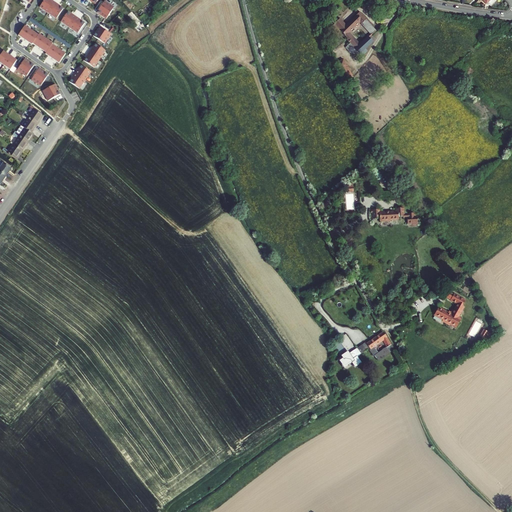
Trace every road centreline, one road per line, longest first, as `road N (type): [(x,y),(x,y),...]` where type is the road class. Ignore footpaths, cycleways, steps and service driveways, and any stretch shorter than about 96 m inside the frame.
road 1 (unclassified): [(499,511),(425,430),(394,345),(316,204),(272,98),(244,0)]
road 2 (residential): [(59,75),(68,115),(0,214)]
